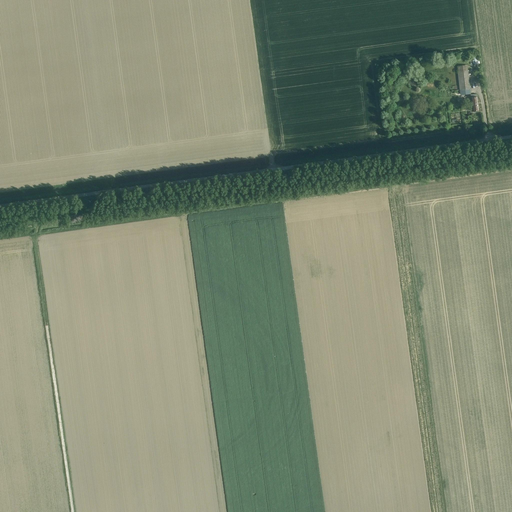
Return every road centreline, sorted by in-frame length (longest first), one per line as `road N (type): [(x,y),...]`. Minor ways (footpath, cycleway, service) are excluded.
road 1 (unclassified): [(0,206),(511,135)]
road 2 (track): [(100,192),(82,209),(43,220),(36,233),(72,511)]
